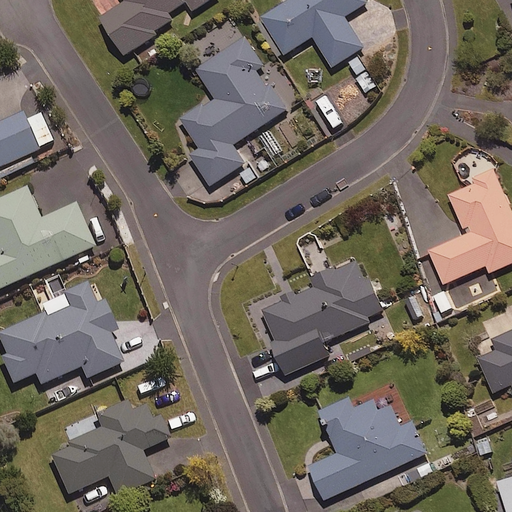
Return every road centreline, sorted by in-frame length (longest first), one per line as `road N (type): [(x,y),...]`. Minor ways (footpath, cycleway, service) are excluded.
road 1 (residential): [(423,0),(431,41),(418,94),(388,136),(180,263)]
road 2 (residential): [(180,263),(148,197),(23,1)]
road 3 (residential): [(269,511),(180,263)]
